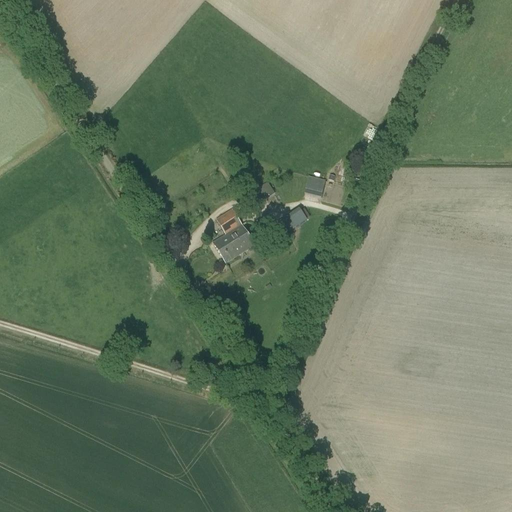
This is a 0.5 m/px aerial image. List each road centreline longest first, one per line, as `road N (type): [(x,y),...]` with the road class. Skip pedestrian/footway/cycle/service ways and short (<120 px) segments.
road 1 (unclassified): [(333,511),(0,12)]
road 2 (track): [(263,408),(365,174),(453,0)]
road 3 (track): [(263,408),(0,317)]
